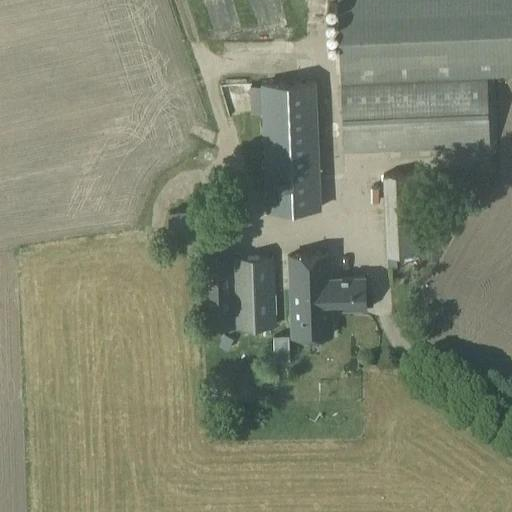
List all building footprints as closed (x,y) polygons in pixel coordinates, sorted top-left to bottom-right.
[(511,0),(337,0),(341,81),(485,75),(511,73),(511,0)] [(242,75),(217,76),(218,104),(243,103),(242,75)] [(488,144),(485,75),(341,81),(344,150),(488,144)] [(262,112),(266,210),(321,208),(316,79),(261,82),(261,83),(248,84),(250,113),(262,112)] [(386,254),(419,253),(415,172),(382,173),(386,254)] [(208,243),(207,241),(206,240),(207,240),(207,236),(241,233),(238,204),(204,208),(190,208),(168,211),(170,243),(202,240),(200,242),(201,245),(203,246),(206,246),(208,243)] [(331,333),(331,311),(330,300),(330,286),(329,253),(289,254),(292,334),(331,333)] [(202,327),(235,326),(235,325),(276,324),(274,255),(200,257),(202,327)] [(338,285),(330,286),(330,300),(343,299),(343,306),(365,305),(364,276),(337,277),(338,285)] [(288,359),(288,335),(273,336),(274,360),(288,359)]
